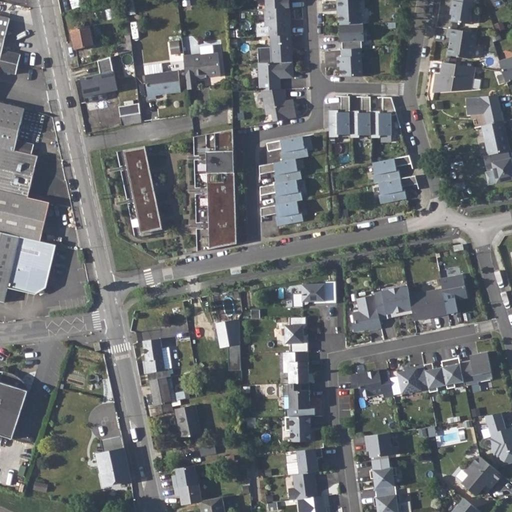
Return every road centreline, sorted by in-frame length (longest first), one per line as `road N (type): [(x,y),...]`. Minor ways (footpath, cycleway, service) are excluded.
road 1 (residential): [(504,322),(342,360),(355,511)]
road 2 (residential): [(45,0),(106,288)]
road 3 (residential): [(316,87),(312,127),(253,140),(254,258)]
road 4 (residential): [(114,318),(155,511)]
road 5 (residential): [(254,258),(442,217)]
road 6 (residential): [(106,288),(254,258)]
road 7 (residential): [(442,217),(410,91)]
